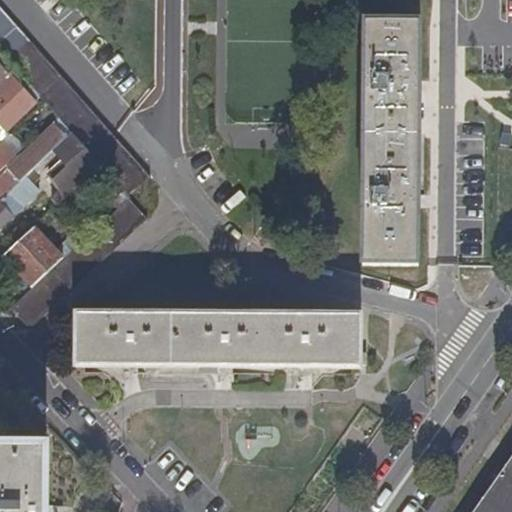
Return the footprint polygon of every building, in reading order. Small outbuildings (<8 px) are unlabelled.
[(0,51),(128,195),(148,178),(0,11),(0,51)] [(361,265),(415,265),(415,202),(416,85),(417,24),(364,23),(361,265)] [(0,56),(0,81),(14,68),(2,55),(0,56)] [(11,75),(0,85),(0,123),(5,128),(34,100),(11,75)] [(511,89),(483,196),(511,203),(511,89)] [(0,200),(19,182),(54,149),(71,133),(60,120),(8,170),(15,178),(0,192),(0,200)] [(53,199),(58,204),(93,172),(82,158),(88,153),(71,133),(54,149),(66,166),(51,180),(60,192),(53,199)] [(0,224),(31,194),(19,182),(0,200),(0,224)] [(28,328),(145,218),(127,197),(87,236),(63,258),(32,288),(10,308),(28,328)] [(63,258),(55,250),(34,227),(2,257),(32,288),(63,258)] [(55,250),(63,258),(87,236),(79,228),(55,250)] [(289,369),(358,369),(359,315),(80,313),(78,368),(150,368),(289,369)] [(44,511),(45,446),(0,446),(0,511),(44,511)] [(511,511),(511,450),(468,511),(511,511)]
